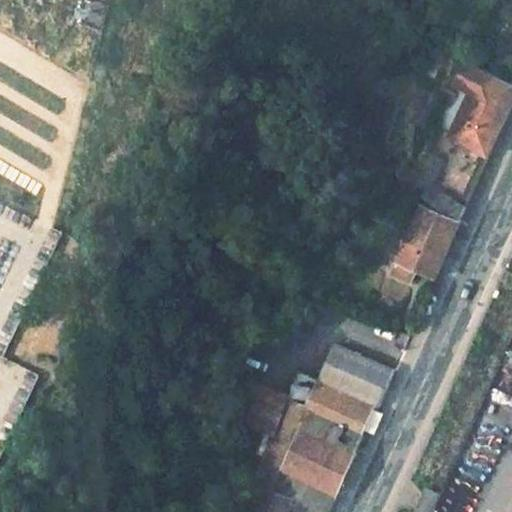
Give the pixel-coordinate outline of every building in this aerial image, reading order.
[(493,148),(511,105),(511,77),(468,58),(460,78),(477,85),(457,131),(493,148)] [(425,149),(415,171),(437,181),(447,158),(425,149)] [(460,222),(425,206),(400,263),(436,279),(460,222)] [(324,287),(302,275),(277,330),(300,340),(324,287)] [(320,379),(298,368),(284,397),(252,381),(236,415),(269,431),(274,434),(245,502),(267,511),(330,511),(338,494),(333,493),(373,402),(375,404),(391,366),(336,341),(320,379)] [(424,511),(437,484),(421,475),(405,509),(410,511),(424,511)]
